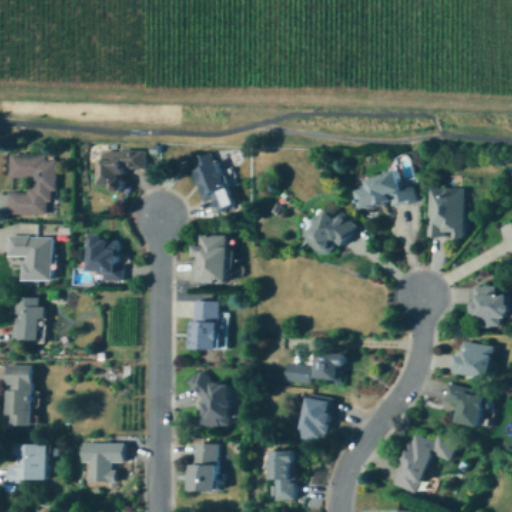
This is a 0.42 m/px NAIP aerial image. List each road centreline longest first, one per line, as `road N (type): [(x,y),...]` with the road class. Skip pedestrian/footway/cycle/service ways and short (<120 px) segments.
road 1 (residential): [(159,220),(155,511)]
road 2 (residential): [(335,511),(345,470),(417,368),(422,300)]
